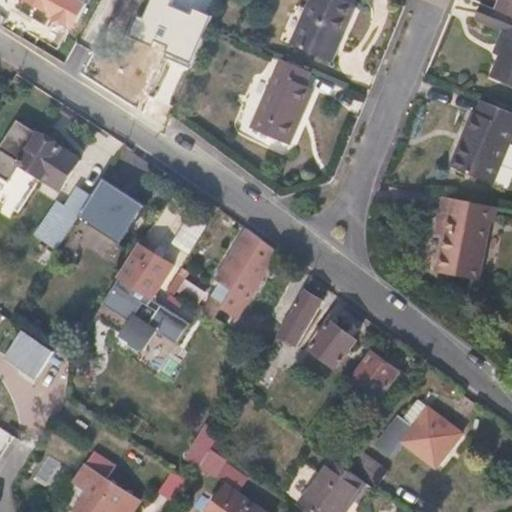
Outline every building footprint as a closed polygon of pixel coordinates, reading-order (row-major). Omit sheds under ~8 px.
[(52,16),(74,29),(89,0),(27,0),(37,5),(53,14),(52,16)] [(340,0),(310,0),(292,45),(332,62),(338,49),(341,42),(337,40),(340,34),(344,35),(356,7),(340,0)] [(511,0),(499,0),(496,10),(511,16),(511,0)] [(511,16),(496,10),(481,4),(475,19),(503,30),(509,33),(499,56),(491,78),(511,85),(511,16)] [(185,26),(173,54),(194,63),(207,35),(185,26)] [(499,56),(509,33),(503,30),(493,54),(499,56)] [(311,72),(282,60),(252,129),(290,145),(297,129),(301,120),(299,119),(301,113),(304,114),(314,90),(305,86),(311,72)] [(451,167),(493,184),(511,138),(511,113),(483,101),(478,114),(474,113),(466,131),(468,132),(463,144),(461,143),(456,155),(451,167)] [(50,140),(19,120),(0,149),(0,175),(10,182),(22,164),(63,190),(82,160),(50,140)] [(126,192),(104,179),(93,196),(93,198),(79,218),(123,246),(148,206),(126,192)] [(79,218),(93,198),(79,189),(67,208),(60,203),(55,212),(75,225),(79,218)] [(495,223),(498,208),(449,199),(447,213),(442,212),(440,222),(438,232),(448,234),(440,273),(479,280),(490,222),(495,223)] [(75,225),(55,212),(39,237),(59,250),(75,225)] [(189,249),(204,224),(189,215),(174,240),(189,249)] [(222,308),(264,241),(256,235),(248,230),(217,281),(222,284),(208,305),(219,313),(222,308)] [(240,318),(279,252),(271,246),(264,241),(222,308),(240,318)] [(154,299),(175,266),(142,245),(121,278),(104,304),(131,321),(122,335),(145,350),(158,331),(179,345),(192,324),(154,299)] [(312,280),(279,335),(297,346),(324,302),(311,294),(318,284),(312,280)] [(218,316),(206,308),(202,315),(213,322),(218,316)] [(312,349),(337,368),(357,341),(345,331),(332,322),(312,349)] [(265,359),(273,344),(266,339),(257,354),(265,359)] [(386,361),(372,351),(352,380),(380,399),(400,371),(386,361)] [(404,443),(436,469),(463,435),(446,422),(430,409),(429,410),(420,403),(406,421),(399,416),(378,445),(394,457),(404,443)] [(228,486),(209,511),(266,511),(240,494),(250,480),(210,452),(201,468),(228,486)] [(389,472),(362,452),(351,469),(377,488),(389,472)] [(90,459),(75,482),(63,500),(77,510),(76,511),(134,511),(140,503),(105,480),(110,472),(90,459)] [(348,470),(333,459),(301,504),(312,511),(347,511),(352,506),(368,484),(348,470)]
